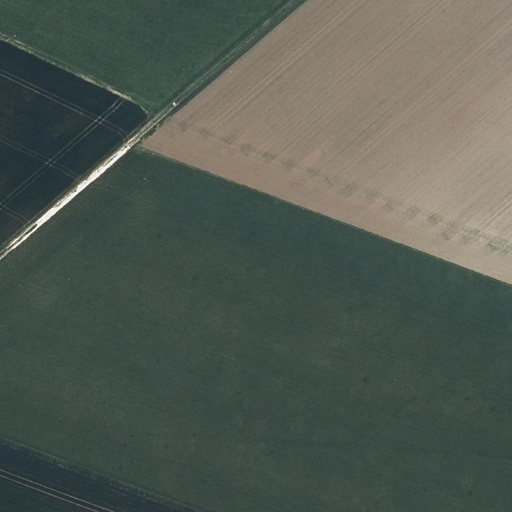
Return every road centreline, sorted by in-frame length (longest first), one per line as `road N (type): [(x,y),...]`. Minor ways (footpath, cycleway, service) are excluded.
road 1 (track): [(301,0),(0,256)]
road 2 (track): [(0,34),(158,116)]
